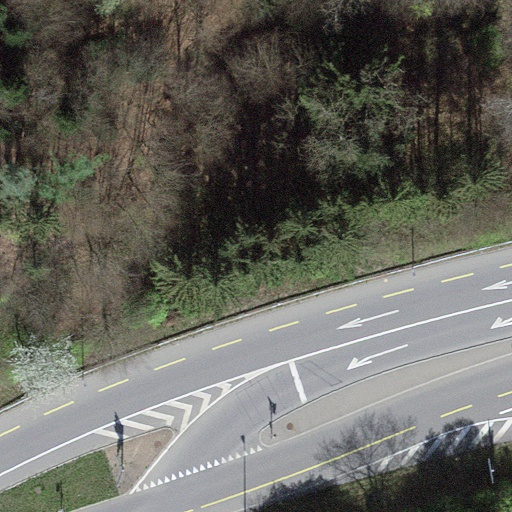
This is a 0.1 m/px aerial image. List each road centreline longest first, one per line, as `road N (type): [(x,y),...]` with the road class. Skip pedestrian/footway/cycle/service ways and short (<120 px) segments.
road 1 (primary): [(410,322),(196,372),(0,455)]
road 2 (primary): [(164,502),(511,397)]
road 3 (motorway): [(410,322),(264,396),(216,433),(164,502)]
